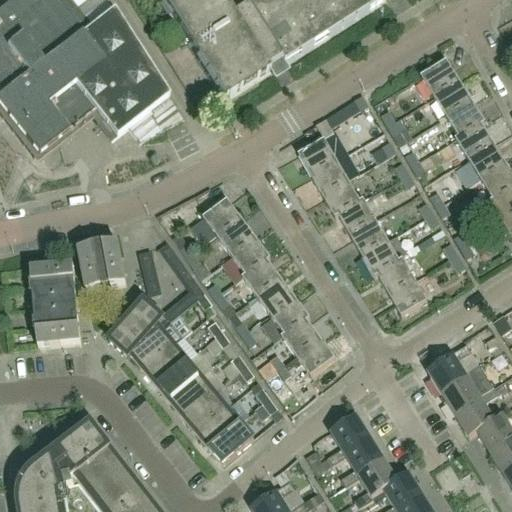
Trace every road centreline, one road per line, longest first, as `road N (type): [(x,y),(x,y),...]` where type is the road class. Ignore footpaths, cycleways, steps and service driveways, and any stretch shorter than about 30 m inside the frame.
road 1 (residential): [(242,152),(465,10)]
road 2 (residential): [(382,370),(242,152)]
road 3 (residential): [(0,234),(141,205),(242,152)]
road 4 (residential): [(190,511),(103,399),(76,391),(0,399)]
road 5 (residential): [(211,511),(382,370)]
road 6 (residential): [(382,370),(511,285)]
